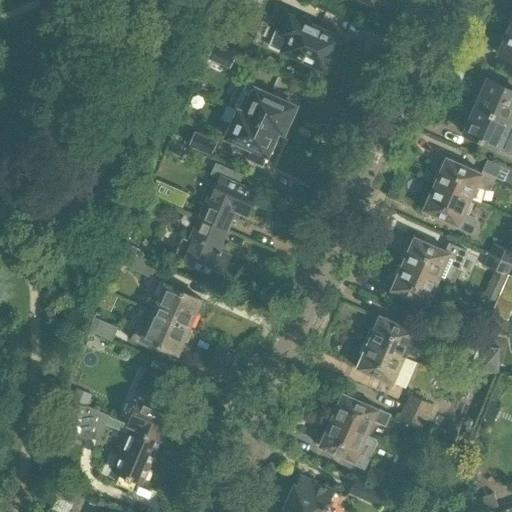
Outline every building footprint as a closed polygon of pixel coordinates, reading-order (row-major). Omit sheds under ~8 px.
[(233,0),(232,2),(258,13),(263,0),(233,0)] [(284,53),(303,62),(304,58),(327,69),(328,66),(333,68),(340,52),(335,49),(339,39),(283,13),(276,29),(292,36),(284,53)] [(498,53),(511,58),(511,26),(510,25),(498,53)] [(207,59),(231,69),(237,54),(214,44),(207,59)] [(474,101),(477,102),(475,106),(511,122),(511,118),(511,89),(487,78),(482,90),(479,89),(474,101)] [(239,110),(279,128),(284,130),(295,106),(256,88),(251,98),(246,95),(239,110)] [(464,133),(499,148),(511,122),(475,106),(464,133)] [(227,137),(251,148),(248,155),(263,163),(279,128),(239,110),(233,124),(228,122),(222,134),(227,136),(227,137)] [(189,147),(212,156),(218,142),(195,132),(189,147)] [(483,172),(444,156),(433,182),(470,198),(475,187),(487,192),(492,189),(497,176),(483,170),(483,172)] [(505,177),(509,167),(489,158),(485,168),(505,177)] [(258,193),(239,185),(243,175),(216,163),(210,174),(221,179),(213,198),(209,196),(199,218),(227,230),(235,211),(248,216),(258,193)] [(476,218),(469,215),(473,204),(468,202),(470,198),(433,182),(421,209),(458,225),(457,229),(473,236),(478,223),(476,218)] [(182,236),(173,257),(220,278),(230,256),(218,250),(227,230),(199,218),(190,239),(182,236)] [(450,253),(412,236),(400,263),(438,279),(450,253)] [(490,254),(511,263),(511,248),(495,242),(490,254)] [(162,266),(124,250),(118,263),(157,279),(162,266)] [(511,265),(511,263),(490,254),(485,267),(508,276),(511,265)] [(389,288),(426,305),(438,279),(400,263),(389,288)] [(201,301),(165,285),(153,312),(189,328),(201,301)] [(497,297),(511,303),(511,300),(511,291),(501,287),(497,297)] [(511,303),(497,297),(487,322),(501,328),(511,303)] [(141,339),(177,355),(189,328),(153,312),(141,339)] [(429,337),(379,315),(367,342),(403,357),(409,344),(420,349),(425,347),(429,337)] [(118,328),(94,318),(89,331),(113,341),(118,328)] [(459,321),(454,332),(479,343),(483,332),(459,321)] [(454,332),(449,344),(474,354),(479,343),(454,332)] [(355,368),(391,384),(403,357),(367,342),(355,368)] [(468,375),(499,375),(499,350),(478,350),(468,375)] [(128,424),(130,425),(161,440),(166,442),(170,434),(175,435),(179,426),(175,422),(179,414),(165,409),(176,384),(145,371),(137,388),(142,390),(128,424)] [(391,416),(341,394),(329,420),(366,436),(373,421),(386,427),(391,416)] [(405,405),(430,416),(435,405),(410,394),(405,405)] [(88,406),(67,404),(62,432),(100,440),(110,415),(88,406)] [(430,416),(405,405),(400,416),(425,427),(430,416)] [(318,446),(356,462),(354,465),(365,470),(378,441),(366,436),(329,420),(318,446)] [(111,469),(121,474),(116,484),(131,490),(136,480),(142,483),(161,440),(130,425),(111,469)] [(414,490),(427,468),(413,460),(400,483),(414,490)] [(366,478),(390,489),(396,477),(371,466),(366,478)] [(283,504),(287,506),(286,509),(294,511),(334,511),(335,509),(328,506),(335,491),(300,476),(293,494),(289,492),(283,504)] [(389,490),(356,477),(349,494),(382,507),(389,490)] [(55,496),(80,506),(85,493),(61,482),(55,496)] [(472,511),(480,511),(498,506),(494,493),(469,501),(472,511)] [(466,511),(469,507),(452,500),(448,511),(449,511),(466,511)]
